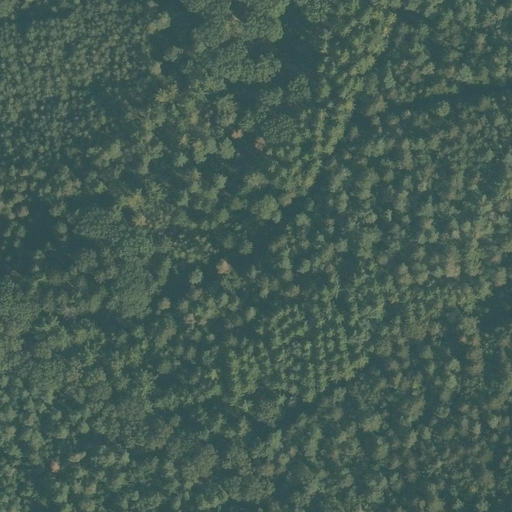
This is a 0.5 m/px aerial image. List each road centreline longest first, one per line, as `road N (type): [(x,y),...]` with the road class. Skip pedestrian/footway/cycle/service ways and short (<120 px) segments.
road 1 (track): [(404,0),(316,174),(246,258),(113,313),(0,323)]
road 2 (track): [(0,348),(176,441),(288,511)]
